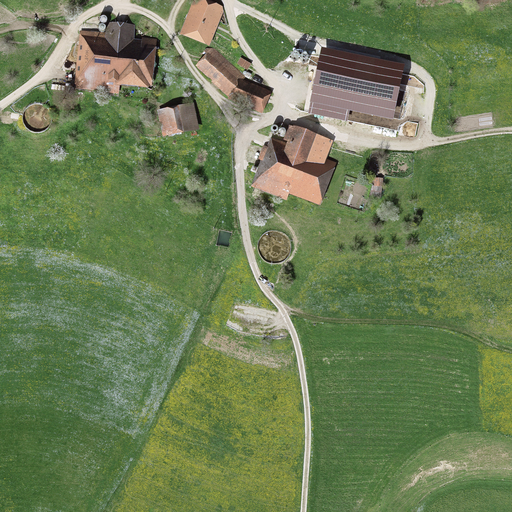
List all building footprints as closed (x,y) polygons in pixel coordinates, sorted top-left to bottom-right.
[(220,7),(216,6),(217,4),(206,0),(206,1),(202,0),(198,0),(194,3),(189,14),(194,16),(187,33),(207,40),(220,7)] [(107,25),(104,35),(81,32),(75,88),(115,92),(117,79),(144,82),(148,48),(126,46),(128,27),(107,25)] [(210,56),(201,65),(215,79),(212,82),(232,101),(234,98),(240,83),(242,84),(245,77),(215,50),(210,49),(205,51),(210,56)] [(402,67),(324,51),(312,111),(345,118),(347,108),(392,117),(402,67)] [(240,83),(234,98),(246,103),(253,89),(242,84),(240,83)] [(265,93),(253,89),(246,103),(259,108),(265,93)] [(172,133),(171,130),(183,127),(184,131),(197,128),(192,106),(158,113),(163,135),(172,133)] [(263,160),(253,187),(287,200),(292,188),(315,197),(326,167),(307,160),(309,153),(314,155),(318,146),(315,145),(316,144),(314,143),(316,137),(296,129),(290,142),(293,143),(290,152),(266,143),(260,159),(263,160)]
